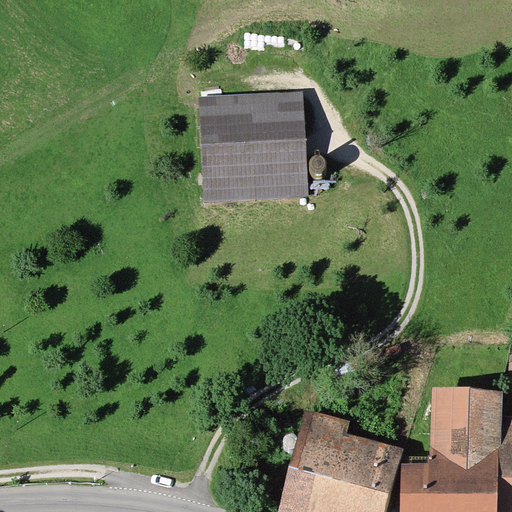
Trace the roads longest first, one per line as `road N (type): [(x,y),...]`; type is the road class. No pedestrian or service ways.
road 1 (track): [(194,511),(210,461),(237,415),(399,320),(417,273),(411,212),(396,190),(352,170),(334,151),(301,85),(238,80)]
road 2 (track): [(20,0),(57,37),(101,64),(136,76),(238,80)]
road 3 (secondary): [(140,511),(0,506)]
road 4 (track): [(110,507),(97,480),(0,473)]
